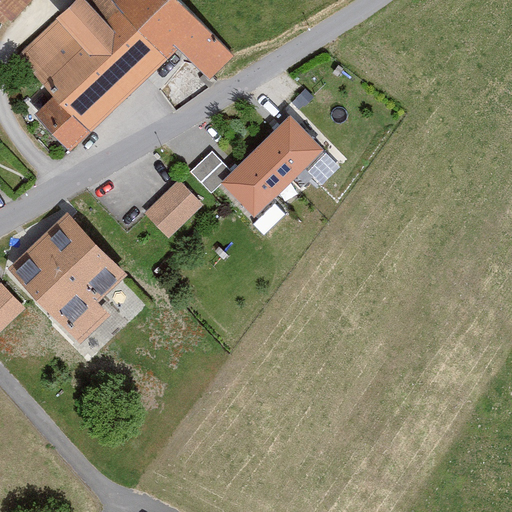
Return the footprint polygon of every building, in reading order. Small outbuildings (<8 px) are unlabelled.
[(31,0),(0,0),(0,20),(6,26),(31,0)] [(72,148),(169,58),(114,0),(83,0),(23,56),(60,96),(41,115),(72,148)] [(181,0),(114,0),(169,58),(180,47),(210,79),(234,57),(181,0)] [(290,115),(222,184),(257,218),(325,149),(290,115)] [(183,183),(149,217),(172,239),(205,206),(183,183)] [(74,215),(15,269),(82,343),(113,315),(101,301),(129,276),(74,215)] [(0,288),(0,334),(27,310),(4,284),(0,288)]
